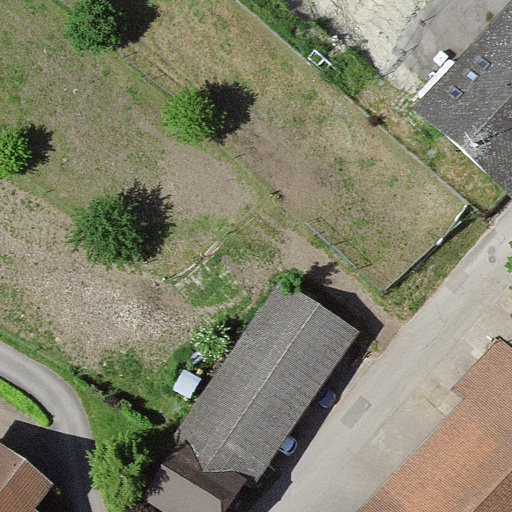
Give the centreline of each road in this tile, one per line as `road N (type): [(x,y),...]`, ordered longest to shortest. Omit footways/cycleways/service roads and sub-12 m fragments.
road 1 (residential): [(511,268),(274,511)]
road 2 (residential): [(0,348),(40,371),(87,443),(95,511)]
